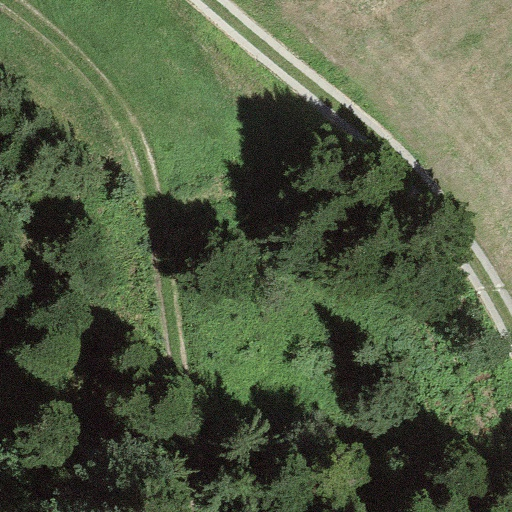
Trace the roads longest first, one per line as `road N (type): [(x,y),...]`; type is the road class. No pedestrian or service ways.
road 1 (track): [(1,0),(59,40),(142,138),(204,511)]
road 2 (track): [(511,330),(415,181),(215,0)]
